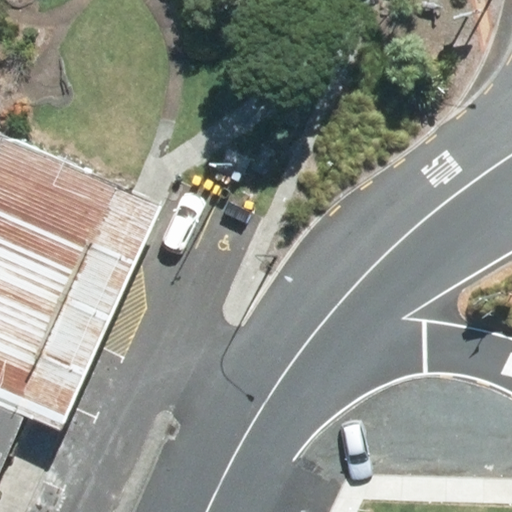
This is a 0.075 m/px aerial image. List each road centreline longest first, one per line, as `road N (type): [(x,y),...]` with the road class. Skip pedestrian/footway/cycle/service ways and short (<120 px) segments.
road 1 (primary): [(265,404),(382,251),(434,204),(511,157)]
road 2 (primary): [(511,373),(436,356),(384,356),(334,369),(265,404)]
road 3 (primary): [(210,511),(265,404)]
